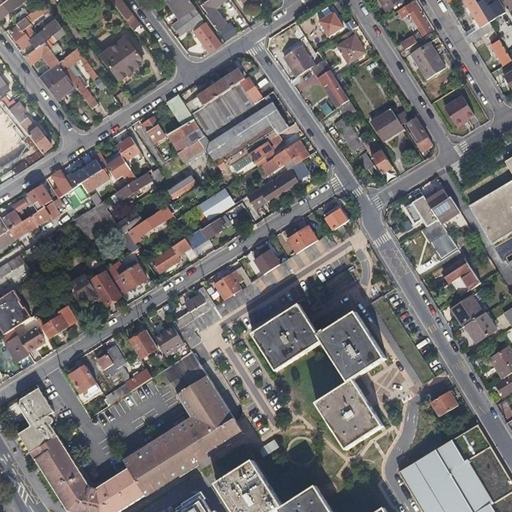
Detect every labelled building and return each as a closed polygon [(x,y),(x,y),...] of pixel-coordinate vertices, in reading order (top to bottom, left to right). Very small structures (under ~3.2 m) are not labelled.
[(4,0),(0,3),(0,17),(22,0),(4,0)] [(109,0),(115,7),(128,24),(134,19),(120,0),(109,0)] [(165,0),(179,19),(195,7),(189,0),(165,0)] [(215,8),(225,0),(205,0),(200,4),(207,13),(205,14),(219,32),(228,25),(215,8)] [(402,0),(380,0),(387,10),(402,0)] [(415,0),(413,0),(399,10),(403,17),(410,13),(425,35),(434,29),(423,12),(415,0)] [(464,0),(482,27),(490,22),(483,10),(476,0),(464,0)] [(511,0),(502,0),(508,10),(511,8),(511,0)] [(499,1),(483,10),(490,22),(506,12),(499,1)] [(179,19),(172,24),(180,35),(203,18),(195,7),(179,19)] [(10,18),(15,24),(16,23),(26,16),(22,10),(10,18)] [(332,12),(315,22),(326,39),(342,28),(332,12)] [(26,16),(16,23),(18,25),(10,31),(22,48),(33,40),(32,39),(26,31),(30,27),(27,24),(31,22),(26,16)] [(33,40),(37,46),(51,35),(62,27),(56,18),(46,25),(47,27),(32,39),(33,40)] [(208,39),(214,48),(222,44),(206,22),(193,30),(198,37),(201,34),(206,41),(208,39)] [(482,27),(469,35),(473,42),(494,29),(490,22),(482,27)] [(37,46),(26,55),(32,63),(42,56),(46,61),(44,63),(48,69),(57,62),(59,61),(50,49),(53,47),(52,46),(57,42),(51,35),(37,46)] [(338,46),(344,42),(341,35),(337,37),(334,40),(338,46)] [(366,53),(355,35),(344,42),(338,46),(349,63),(366,53)] [(123,36),(99,54),(118,79),(142,61),(123,36)] [(402,42),(406,49),(408,48),(417,42),(413,36),(402,42)] [(417,42),(408,48),(411,53),(427,43),(424,38),(417,42)] [(504,64),(511,59),(511,58),(501,40),(492,45),(504,64)] [(430,42),(427,43),(411,53),(428,79),(446,68),(430,42)] [(283,57),(297,78),(299,76),(300,75),(295,68),(311,58),(302,45),(283,57)] [(89,73),(94,69),(77,47),(59,61),(57,62),(74,85),(88,103),(93,100),(80,82),(84,80),(78,74),(75,76),(68,66),(80,58),(84,64),(83,65),(89,73)] [(316,65),(311,58),(295,68),(300,75),(313,67),(316,65)] [(350,100),(337,79),(324,60),(316,65),(313,67),(339,107),(350,100)] [(38,77),(55,99),(74,85),(57,62),(48,69),(39,76),(38,77)] [(239,70),(219,83),(226,92),(241,82),(245,79),(239,70)] [(241,82),(226,92),(211,102),(217,111),(247,92),(253,102),(261,97),(249,78),(242,83),(241,82)] [(226,92),(219,83),(217,84),(216,82),(210,85),(212,88),(199,96),(205,106),(211,102),(226,92)] [(189,111),(179,95),(167,103),(183,127),(168,137),(179,153),(184,162),(205,149),(201,143),(199,140),(190,146),(185,139),(195,133),(199,140),(205,136),(197,124),(191,114),(189,111)] [(289,127),(268,95),(263,99),(236,116),(216,129),(219,132),(220,135),(209,143),(208,151),(221,170),(241,158),(249,153),(279,134),(289,127)] [(456,125),(468,118),(475,114),(463,96),(445,106),(456,125)] [(350,100),(339,107),(346,118),(357,111),(350,100)] [(27,134),(41,152),(51,145),(37,126),(35,127),(23,112),(24,111),(18,102),(11,107),(13,110),(10,111),(27,134)] [(202,108),(191,114),(197,124),(217,111),(211,102),(205,106),(202,108)] [(200,105),(189,111),(191,114),(202,108),(200,105)] [(397,116),(392,108),(371,121),(384,141),(404,128),(402,124),(397,116)] [(354,126),(362,121),(357,113),(348,118),(354,126)] [(397,116),(402,124),(408,120),(403,113),(397,116)] [(166,134),(156,117),(143,125),(153,142),(166,134)] [(434,145),(416,118),(406,125),(423,152),(434,145)] [(470,121),(468,118),(456,125),(458,128),(470,121)] [(375,179),(381,176),(366,152),(368,151),(355,132),(348,120),(339,126),(359,157),(356,159),(364,172),(368,169),(375,179)] [(0,151),(7,160),(23,147),(6,126),(0,131),(0,151)] [(219,132),(216,129),(205,136),(199,140),(201,143),(219,132)] [(283,140),(279,134),(249,153),(255,163),(273,151),(271,148),(283,140)] [(116,148),(119,152),(126,162),(141,153),(131,138),(116,148)] [(28,141),(22,146),(35,160),(41,155),(28,141)] [(290,169),(310,156),(306,150),(303,151),(297,143),(266,163),(269,167),(277,162),(281,167),(284,165),(288,170),(290,169)] [(382,173),(393,166),(383,151),(372,158),(382,173)] [(93,159),(96,162),(102,171),(103,171),(109,167),(118,180),(125,175),(130,184),(137,179),(126,162),(119,152),(106,160),(101,154),(93,159)] [(511,159),(509,162),(511,167),(511,183),(473,206),(495,243),(511,234),(511,159)] [(66,181),(72,191),(81,184),(102,171),(96,162),(66,181)] [(164,174),(160,169),(154,172),(155,185),(161,185),(164,174)] [(289,172),(292,171),(290,169),(288,170),(263,186),(247,196),(249,198),(260,191),(289,172)] [(60,171),(51,177),(63,196),(72,191),(66,181),(60,171)] [(109,179),(103,171),(102,171),(81,184),(87,193),(109,179)] [(297,179),(292,171),(289,172),(260,191),(249,198),(254,206),(297,179)] [(137,179),(130,184),(116,193),(122,201),(148,185),(150,187),(154,184),(147,173),(137,179)] [(174,198),(197,183),(192,175),(168,190),(174,198)] [(43,187),(28,196),(29,197),(38,212),(46,207),(45,205),(52,201),(43,187)] [(455,204),(450,196),(448,198),(443,190),(437,194),(433,197),(427,201),(437,217),(455,204)] [(427,201),(423,195),(416,199),(427,215),(423,217),(441,244),(451,238),(437,217),(427,201)] [(128,215),(116,223),(123,234),(128,231),(164,207),(157,196),(128,215)] [(222,212),(212,196),(206,199),(216,216),(222,212)] [(38,212),(29,197),(14,207),(16,210),(8,216),(15,227),(38,212)] [(61,204),(59,199),(53,202),(56,207),(61,204)] [(53,202),(46,207),(38,212),(15,227),(10,230),(16,239),(49,218),(50,219),(60,213),(56,207),(53,202)] [(102,202),(96,206),(76,219),(89,240),(116,223),(102,202)] [(167,205),(164,207),(128,231),(135,242),(141,238),(140,236),(173,215),(167,205)] [(344,224),(351,220),(341,205),(326,214),(336,229),(344,224)] [(8,216),(2,220),(9,231),(10,230),(15,227),(8,216)] [(0,217),(0,236),(9,231),(2,220),(1,217),(0,217)] [(224,217),(220,219),(226,228),(229,226),(224,217)] [(209,226),(192,237),(198,246),(226,228),(220,219),(209,226)] [(327,235),(319,240),(312,245),(298,253),(282,264),(266,274),(252,282),(243,288),(225,299),(216,305),(206,311),(191,321),(179,329),(192,349),(203,341),(195,330),(199,327),(201,330),(257,295),(258,296),(309,263),(351,235),(344,224),(336,229),(327,235)] [(312,245),(319,240),(310,225),(289,239),(298,253),(312,245)] [(0,249),(16,239),(10,230),(9,231),(0,236),(0,249)] [(132,252),(138,248),(135,242),(128,231),(123,234),(121,235),(132,252)] [(192,237),(191,234),(185,238),(193,250),(198,246),(192,237)] [(190,261),(197,257),(193,250),(185,238),(152,259),(160,272),(175,262),(173,259),(184,253),(190,261)] [(266,274),(282,264),(273,250),(257,260),(266,274)] [(462,273),(473,289),(482,283),(466,260),(444,272),(450,281),(462,273)] [(115,283),(122,295),(148,278),(139,263),(120,276),(121,279),(115,283)] [(215,283),(225,299),(243,288),(240,284),(249,277),(242,266),(215,283)] [(333,295),(355,281),(348,269),(326,283),(333,295)] [(36,284),(47,277),(43,271),(32,278),(36,284)] [(106,304),(121,295),(111,279),(96,288),(86,272),(69,283),(81,301),(89,296),(90,295),(96,295),(98,298),(101,296),(106,304)] [(206,311),(216,305),(204,286),(198,289),(202,294),(186,303),(191,312),(186,315),(191,321),(206,311)] [(406,288),(390,297),(412,334),(428,325),(406,288)] [(0,298),(0,329),(3,334),(13,328),(21,323),(30,316),(13,290),(0,298)] [(436,377),(384,295),(372,303),(424,384),(436,377)] [(453,309),(464,327),(467,325),(484,314),(473,296),(453,309)] [(320,336),(299,304),(252,334),(276,371),(324,341),(351,382),(318,403),(347,450),(385,426),(355,379),(387,358),(357,312),(320,336)] [(51,337),(78,320),(69,305),(59,311),(61,314),(43,325),(51,337)] [(484,314),(467,325),(477,342),(497,330),(486,313),(484,314)] [(13,328),(19,337),(28,352),(45,341),(35,326),(27,332),(21,323),(13,328)] [(174,325),(156,337),(167,354),(185,343),(174,325)] [(131,341),(142,358),(158,347),(147,330),(131,341)] [(17,362),(30,354),(28,352),(19,337),(7,344),(17,362)] [(133,390),(153,376),(148,368),(132,379),(123,365),(126,362),(116,345),(107,350),(109,354),(120,370),(127,381),(133,390)] [(491,358),(504,378),(511,372),(511,350),(509,346),(491,358)] [(194,352),(192,351),(173,364),(162,371),(173,388),(204,368),(194,352)] [(112,375),(120,370),(109,354),(100,360),(105,369),(107,368),(112,375)] [(79,395),(85,405),(105,392),(87,365),(72,375),(82,393),(79,395)] [(215,386),(204,368),(173,388),(184,406),(215,386)] [(511,372),(504,378),(496,383),(504,396),(511,391),(511,372)] [(124,395),(129,392),(133,390),(127,381),(106,395),(112,404),(124,395)] [(55,488),(66,506),(69,511),(72,511),(118,511),(145,495),(128,468),(98,488),(95,487),(92,487),(82,471),(71,454),(61,437),(53,424),(54,422),(55,420),(54,417),(49,415),(56,411),(39,384),(24,393),(21,406),(34,426),(21,434),(34,455),(44,472),(55,488)] [(226,403),(215,386),(184,406),(191,418),(131,456),(128,465),(140,458),(195,422),(226,403)] [(449,391),(432,402),(441,416),(458,405),(449,391)] [(128,468),(145,495),(181,472),(180,471),(210,452),(212,453),(224,445),(225,446),(229,443),(229,442),(241,435),(243,431),(226,403),(195,422),(140,458),(128,465),(127,467),(128,468)] [(511,511),(511,476),(479,424),(405,469),(431,511),(511,511)] [(276,440),(260,450),(265,457),(281,447),(276,440)] [(388,511),(386,508),(379,511),(334,511),(317,485),(284,506),(255,461),(218,484),(235,511),(278,511),(280,511),(388,511)] [(212,511),(206,502),(189,511),(212,511)]
